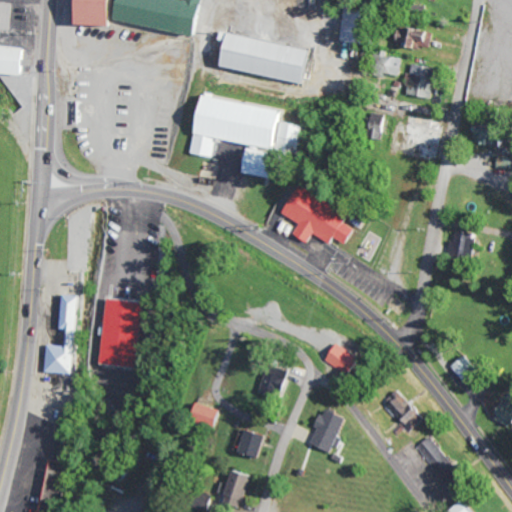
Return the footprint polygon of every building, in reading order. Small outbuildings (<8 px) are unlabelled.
[(85,0),(82,22),(120,28),(121,20),(205,34),(210,0),(85,0)] [(349,43),(376,43),(377,9),(350,8),(349,43)] [(407,35),(406,45),(435,48),(437,31),(415,29),(414,36),(407,35)] [(318,49),(228,32),(226,40),(231,41),(227,67),(311,83),(318,49)] [(1,74),(31,74),(31,47),(6,47),(6,57),(1,57),(1,74)] [(379,74),(404,75),(405,56),(380,54),(379,74)] [(442,68),(416,63),(414,74),(410,73),(408,83),(412,84),(410,94),(435,99),(442,68)] [(220,140),(252,146),(247,173),(293,181),(303,125),(285,122),(287,109),(210,96),(200,154),(218,157),(220,140)] [(500,145),(504,126),(479,121),(476,140),(500,145)] [(511,153),(501,153),(500,169),(511,169),(511,153)] [(354,215),(306,185),(288,214),(304,224),(298,234),(312,243),(317,234),(334,244),(338,238),(350,245),(360,230),(349,223),(354,215)] [(479,257),(480,232),(456,231),(454,256),(479,257)] [(81,375),(88,296),(72,295),(68,329),(74,330),(73,347),(55,345),(53,372),(81,375)] [(139,368),(147,302),(113,298),(105,364),(139,368)] [(355,377),(366,359),(343,344),(331,362),(355,377)] [(281,398),(283,392),(288,393),(294,374),(274,367),(265,393),(281,398)] [(410,426),(424,410),(404,391),(389,406),(410,426)] [(511,395),(508,394),(497,420),(511,426),(511,395)] [(217,428),(223,410),(201,403),(195,420),(217,428)] [(316,444),(339,453),(346,438),(345,438),(353,418),(332,408),(316,444)] [(270,435),(244,429),(239,451),(264,457),(270,435)] [(456,495),(471,484),(435,436),(420,447),(456,495)] [(45,511),(62,511),(69,473),(84,476),(86,465),(53,460),(45,511)] [(247,508),(255,475),(237,471),(229,504),(247,508)] [(477,511),(470,500),(454,511),(477,511)]
